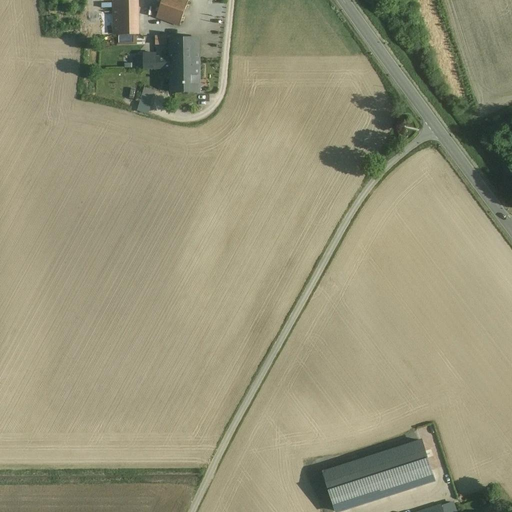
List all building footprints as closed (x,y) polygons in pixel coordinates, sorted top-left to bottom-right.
[(138,0),(113,0),(114,35),(138,34),(138,0)] [(188,0),(162,0),(156,17),(180,26),(188,0)] [(170,39),(170,58),(170,69),(170,92),(200,92),(199,39),(170,39)] [(156,69),(170,69),(170,58),(156,58),(156,69)] [(152,92),(143,90),(140,103),(149,105),(152,92)] [(433,480),(420,441),(325,472),(337,511),(433,480)] [(454,511),(451,501),(417,511),(454,511)]
